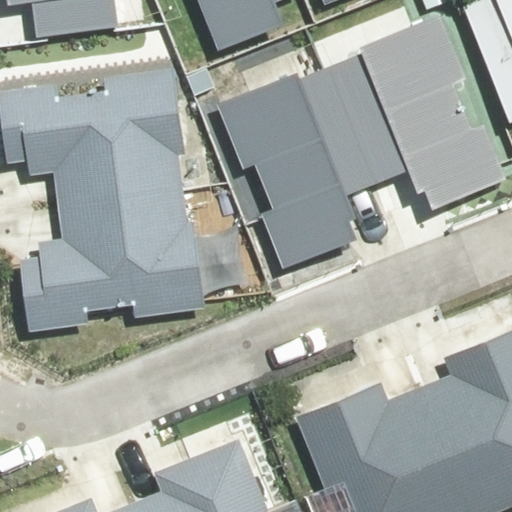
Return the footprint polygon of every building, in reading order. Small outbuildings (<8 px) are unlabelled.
[(128,0),(22,0),(24,4),(42,2),(47,38),(132,27),(128,0)] [(305,0),(220,0),(235,43),(311,16),(305,0)] [(511,0),(509,0),(483,13),(511,75),(511,0)] [(445,22),(223,122),(251,185),(267,178),(289,226),(272,234),(291,274),(363,241),(345,200),(420,166),(444,218),(511,187),(511,156),(496,121),(479,129),(465,99),(478,93),(445,22)] [(194,81),(17,100),(25,169),(70,164),(78,237),(31,242),(39,309),(217,289),(194,81)] [(381,383),(305,413),(344,511),(435,511),(511,482),(511,332),(459,353),(469,379),(391,409),(381,383)] [(254,511),(243,486),(259,479),(234,425),(42,511),(254,511)]
